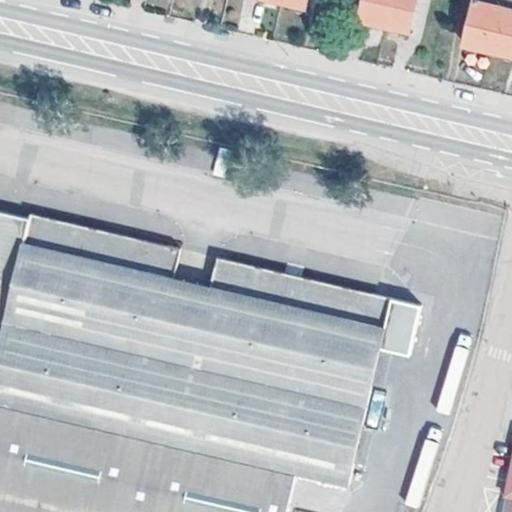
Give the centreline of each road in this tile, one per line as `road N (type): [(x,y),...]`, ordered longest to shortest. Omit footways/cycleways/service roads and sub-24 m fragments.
road 1 (secondary): [(511,144),(0,27)]
road 2 (unclassified): [(511,321),(462,511)]
